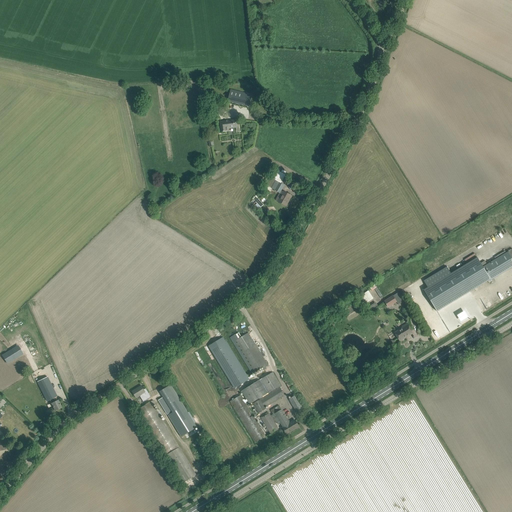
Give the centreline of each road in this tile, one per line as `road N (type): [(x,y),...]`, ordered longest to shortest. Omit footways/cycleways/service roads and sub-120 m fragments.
road 1 (unclassified): [(380,47),(356,122),(270,279),(65,423),(0,499)]
road 2 (primary): [(193,511),(511,312)]
road 3 (unclassified): [(211,511),(511,325)]
